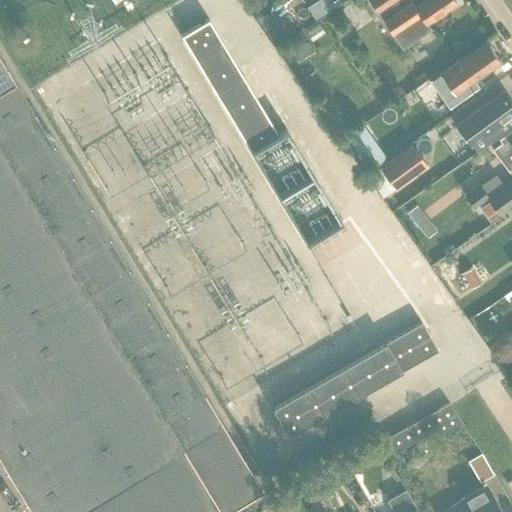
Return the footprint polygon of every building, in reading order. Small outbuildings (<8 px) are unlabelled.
[(369,0),(378,12),(393,1),(395,0),(369,0)] [(457,1),(456,0),(421,0),(415,4),(412,0),(382,21),(401,48),(430,28),(426,23),(457,1)] [(180,34),(250,151),(278,134),(208,18),(180,34)] [(277,19),(264,28),(277,46),(290,37),(277,19)] [(291,52),(297,62),(314,52),(308,41),(291,52)] [(434,79),(430,82),(436,89),(449,107),(478,85),(474,80),(500,61),(487,44),(461,62),(460,61),(441,74),(434,79)] [(0,457),(33,511),(225,511),(263,489),(0,54),(0,457)] [(478,108),(454,125),(469,145),(471,144),(476,151),(486,144),(511,125),(511,100),(504,89),(478,108)] [(511,126),(497,137),(500,140),(491,147),(507,169),(511,165),(511,126)] [(369,169),(385,157),(371,136),(354,148),(369,169)] [(379,167),(395,189),(428,166),(412,143),(379,167)] [(504,185),(496,174),(479,185),(479,184),(465,194),(474,208),(488,198),(488,199),(491,196),(505,186),(504,185)] [(505,186),(491,196),(488,199),(489,201),(499,215),(511,206),(511,180),(504,185),(505,186)] [(489,201),(480,208),(490,222),(499,215),(489,201)] [(436,230),(416,204),(406,212),(425,238),(436,230)] [(336,225),(319,235),(327,275),(319,279),(323,296),(318,299),(329,319),(347,309),(344,309),(357,302),(379,298),(390,292),(384,281),(371,284),(339,225),(336,225)] [(472,267),(462,273),(470,286),(472,288),(482,282),(472,267)] [(273,407),(289,434),(439,349),(422,321),(273,407)] [(449,402),(386,437),(394,451),(436,427),(441,435),(461,424),(456,414),(449,402)] [(493,474),(481,453),(468,461),(480,482),(493,474)] [(312,470),(325,493),(352,478),(339,455),(312,470)] [(501,511),(485,483),(458,498),(460,501),(440,511),(501,511)] [(418,511),(405,489),(388,499),(395,511),(418,511)]
